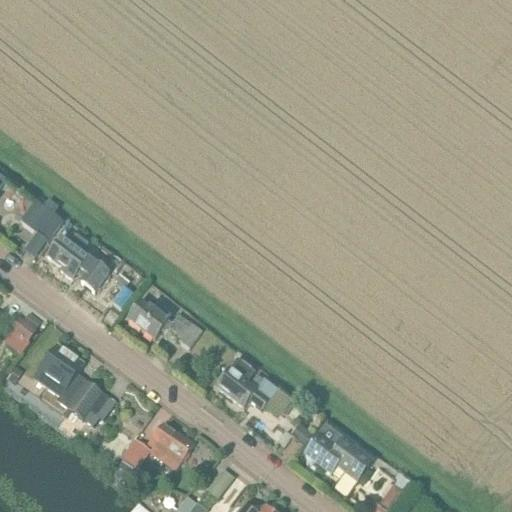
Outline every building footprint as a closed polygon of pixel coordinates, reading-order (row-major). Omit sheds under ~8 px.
[(20,225),(47,246),(63,224),(36,204),(20,225)] [(87,262),(80,257),(88,248),(76,239),(69,249),(61,243),(47,261),(61,271),(58,274),(72,284),(80,273),(87,279),(82,287),(94,296),(108,277),(95,268),(94,269),(87,263),(87,262)] [(124,289),(113,305),(122,311),(133,296),(124,289)] [(105,306),(97,315),(103,320),(110,310),(105,306)] [(152,314),(141,306),(129,323),(155,342),(161,335),(165,338),(168,333),(182,342),(179,345),(190,353),(203,336),(179,318),(172,328),(162,321),(167,314),(157,307),(152,314)] [(110,310),(103,320),(114,328),(122,318),(110,310)] [(27,344),(35,334),(18,321),(10,331),(27,344)] [(57,349),(36,379),(63,398),(58,405),(68,412),(85,423),(91,427),(94,430),(98,424),(100,421),(104,424),(116,408),(102,398),(103,398),(86,386),(85,388),(75,381),(77,379),(84,368),(57,349)] [(230,374),(217,390),(244,410),(249,404),(263,414),(265,412),(278,394),(257,379),(250,389),(248,387),(255,377),(237,363),(230,374)] [(16,371),(8,383),(14,388),(23,375),(16,371)] [(149,448),(153,451),(150,457),(176,475),(183,464),(194,447),(164,426),(149,448)] [(299,427),(290,438),(293,440),(304,449),(313,439),(299,427)] [(332,479),(337,471),(357,486),(372,466),(326,431),(305,458),(332,479)] [(278,446),(285,451),(290,443),(293,440),(290,438),(286,435),(278,446)] [(150,454),(147,451),(136,444),(122,464),(137,473),(150,454)] [(392,511),(394,510),(382,500),(376,508),(380,511),(392,511)]
